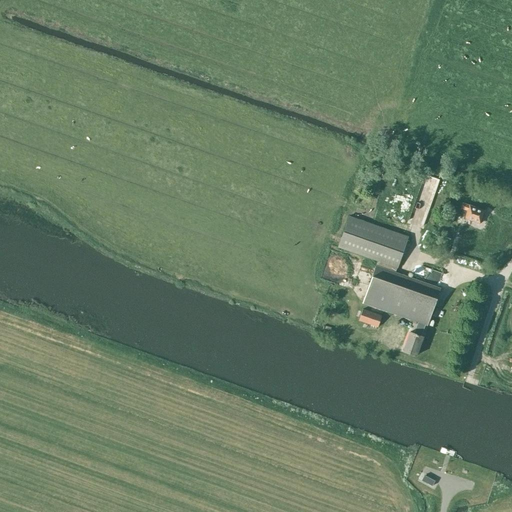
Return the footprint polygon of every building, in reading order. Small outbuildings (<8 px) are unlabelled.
[(408,213),(421,219),(438,182),(425,176),(408,213)] [(382,212),(402,222),(411,202),(403,198),(402,200),(391,195),(382,212)] [(484,210),(463,203),(461,208),(467,210),(464,218),(479,223),(484,210)] [(408,236),(349,216),(338,247),(377,261),(362,303),(417,322),(413,333),(409,332),(403,350),(416,355),(422,336),(421,336),(425,324),(427,325),(440,288),(395,272),(408,236)] [(327,258),(324,281),(342,283),(345,261),(327,258)] [(442,275),(421,268),(418,277),(438,285),(442,275)] [(382,316),(362,309),(358,320),(377,327),(382,316)] [(435,481),(424,475),(421,480),(432,486),(435,481)]
